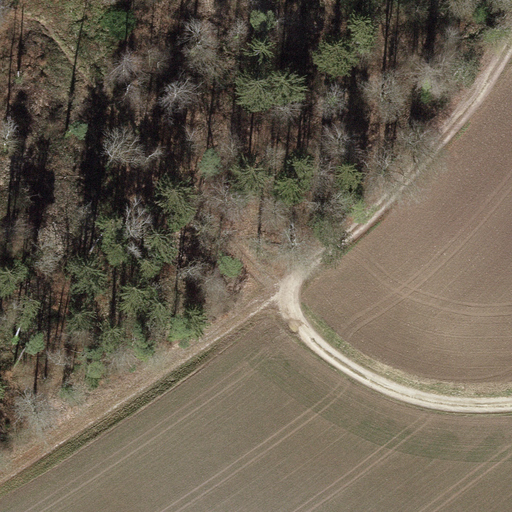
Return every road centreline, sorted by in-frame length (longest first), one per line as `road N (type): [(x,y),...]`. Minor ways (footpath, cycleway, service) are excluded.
road 1 (track): [(0,474),(291,290)]
road 2 (track): [(511,46),(435,149),(291,290)]
road 3 (track): [(291,290),(296,321),(386,384),(474,403),(511,400)]
